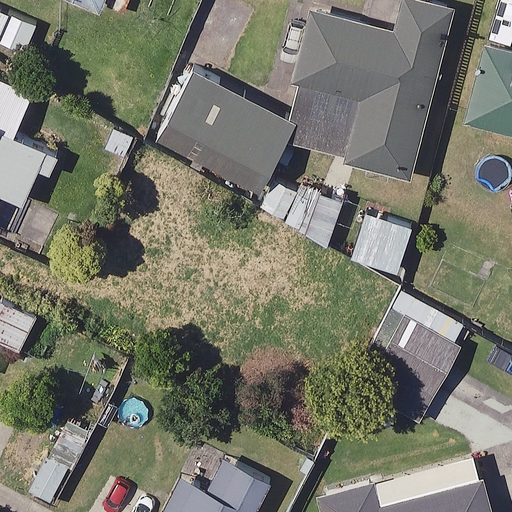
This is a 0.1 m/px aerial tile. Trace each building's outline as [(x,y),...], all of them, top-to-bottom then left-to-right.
[(39,14),(4,0),(0,0),(0,32),(26,44),(39,14)] [(317,0),(293,116),(290,130),(349,142),(346,157),(414,172),(449,0),(400,0),(397,15),(322,0),(317,0)] [(175,44),(204,57),(223,17),(194,4),(175,44)] [(511,20),(487,14),(463,109),(511,121),(511,20)] [(258,179),(293,116),(193,59),(158,121),(258,179)] [(34,80),(0,65),(0,181),(23,191),(46,138),(15,124),(34,80)] [(282,161),(262,195),(326,232),(346,198),(282,161)] [(413,214),(362,199),(348,246),(398,262),(413,214)] [(456,336),(467,317),(400,280),(348,374),(420,414),(462,339),(456,336)] [(0,288),(0,327),(1,326),(23,336),(37,305),(0,288)] [(248,511),(269,473),(197,437),(159,511),(248,511)] [(72,457),(51,444),(26,486),(47,498),(72,457)] [(492,511),(476,447),(323,484),(329,511),(492,511)]
